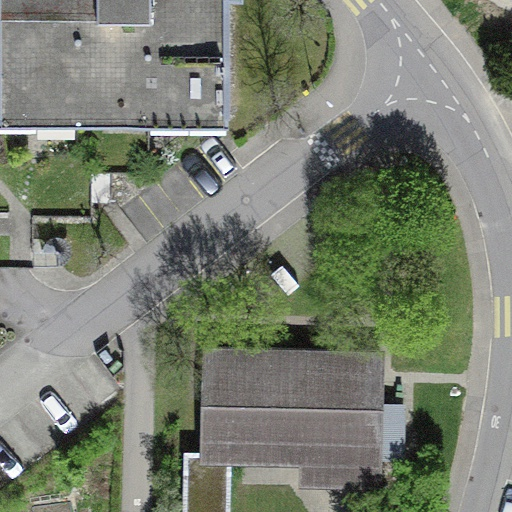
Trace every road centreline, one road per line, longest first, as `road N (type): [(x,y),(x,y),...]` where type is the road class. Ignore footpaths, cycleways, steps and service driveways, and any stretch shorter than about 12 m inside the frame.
road 1 (residential): [(152,297),(441,76)]
road 2 (residential): [(145,511),(152,297)]
road 3 (residential): [(0,411),(152,297)]
road 4 (residential): [(441,76),(481,135),(511,207)]
